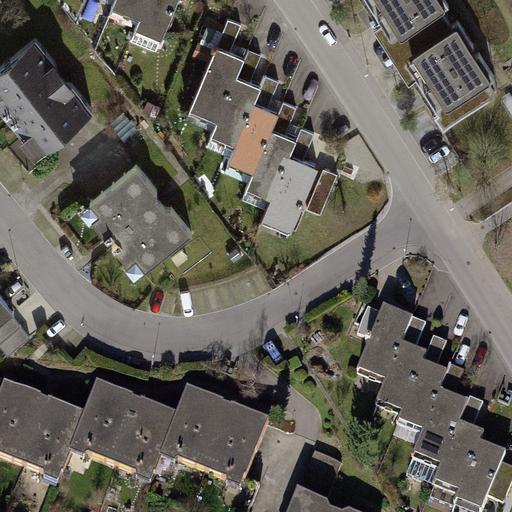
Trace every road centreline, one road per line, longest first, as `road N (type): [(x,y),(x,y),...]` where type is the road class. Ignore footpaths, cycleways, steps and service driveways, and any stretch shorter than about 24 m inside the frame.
road 1 (residential): [(0,210),(87,309),(180,338),(223,332),(278,307),(430,211)]
road 2 (residential): [(295,0),(430,211)]
road 3 (residential): [(430,211),(511,335)]
